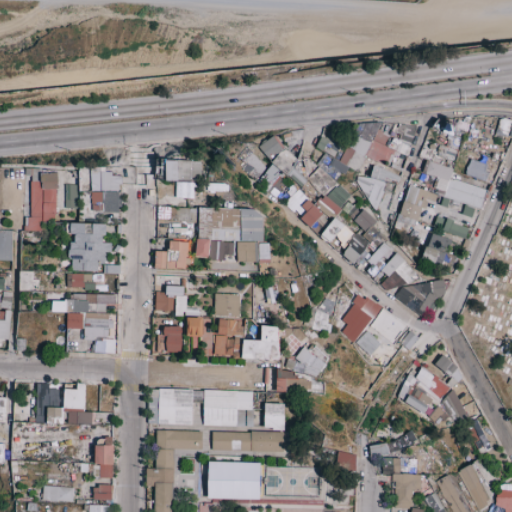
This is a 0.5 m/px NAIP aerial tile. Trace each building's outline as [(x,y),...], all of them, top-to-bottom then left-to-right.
[(511,120),(506,137),(502,136),(501,139),(493,136),(500,116),(511,120)] [(467,123),(462,138),(460,137),(452,135),(456,126),(455,126),(458,120),(462,121),(467,123)] [(380,122),(377,129),(372,139),(371,142),(353,133),(359,121),(380,122)] [(456,126),(452,135),(448,133),(442,131),(446,122),(455,126),(456,126)] [(398,124),(415,127),(409,144),(398,141),(401,134),(395,132),(397,127),(398,124)] [(389,134),(384,145),(372,139),(377,129),(389,134)] [(395,132),(401,134),(398,141),(395,150),(394,150),(384,145),(389,134),(391,130),(395,132)] [(353,133),(371,142),(365,156),(346,146),(347,145),(349,140),(353,133)] [(452,135),(460,137),(456,150),(447,147),(449,139),(446,138),(448,133),(452,135)] [(275,134),(285,149),(283,150),(273,136),(275,134)] [(328,140),(325,145),(322,150),(315,145),(319,135),(328,140)] [(273,136),(283,150),(278,154),(273,160),(258,146),(273,136)] [(384,145),(394,150),(392,155),(390,154),(386,161),(385,164),(372,159),(365,156),(371,142),(372,139),(384,145)] [(338,146),(336,151),(325,145),(328,140),(338,146)] [(409,146),(406,156),(398,152),(395,150),(398,141),(409,146)] [(336,151),(333,157),(322,150),(325,145),(336,151)] [(447,147),(456,150),(458,151),(455,161),(436,155),(439,145),(447,147)] [(239,153),(246,146),(252,151),(251,153),(247,158),(243,169),(236,162),(239,153)] [(365,156),(361,165),(358,171),(338,161),(346,146),(365,156)] [(421,147),(435,152),(434,156),(440,158),(439,160),(438,163),(427,159),(418,156),(421,147)] [(285,149),(296,159),(295,163),(294,167),(278,154),(283,150),(285,149)] [(329,164),(340,172),(333,180),(318,166),(315,163),(321,156),(318,154),(321,150),(334,158),(329,164)] [(265,167),(255,179),(243,169),(247,158),(251,153),(265,167)] [(278,154),(294,167),(293,168),(287,174),(281,168),(274,161),(273,160),(278,154)] [(372,159),(370,165),(368,168),(361,165),(365,156),(372,159)] [(163,175),(160,175),(162,158),(201,161),(201,181),(162,179),(163,175)] [(487,164),(484,171),(488,172),(485,181),(465,174),(471,158),(487,164)] [(438,163),(453,168),(451,172),(450,178),(448,181),(428,174),(422,172),(427,159),(438,163)] [(447,162),(448,160),(455,162),(453,168),(438,163),(439,160),(447,162)] [(281,168),(272,178),(274,180),(278,176),(282,179),(280,181),(284,185),(281,189),(278,192),(275,197),(257,181),(274,161),(281,168)] [(307,179),(306,180),(293,168),(294,167),(295,163),(300,166),(305,171),(307,179)] [(373,167),(370,178),(370,177),(356,176),(358,171),(361,165),(368,168),(370,165),(373,167)] [(373,165),(380,168),(380,170),(384,172),(384,176),(388,177),(387,182),(373,178),(370,178),(373,167),(373,165)] [(333,180),(337,184),(325,196),(325,195),(323,198),(307,179),(318,166),(333,180)] [(42,172),(41,172),(41,181),(32,181),(32,175),(25,175),(26,168),(42,169),(42,172)] [(79,190),(87,190),(88,168),(79,168),(79,190)] [(306,180),(299,186),(287,174),(293,168),(306,180)] [(121,183),(119,184),(119,192),(117,192),(103,192),(101,192),(101,173),(101,171),(113,172),(113,176),(122,175),(121,183)] [(58,172),(58,188),(56,188),(42,189),(42,181),(41,181),(41,172),(42,172),(58,172)] [(101,192),(91,191),(91,173),(101,173),(101,192)] [(443,197),(439,195),(434,193),(427,191),(423,190),(425,183),(426,181),(427,176),(428,174),(448,181),(443,197)] [(370,177),(368,185),(374,187),(381,190),(373,212),(363,197),(359,189),(353,181),(356,176),(370,177)] [(425,183),(423,190),(408,184),(410,176),(426,181),(425,183)] [(387,182),(396,184),(388,210),(395,212),(387,235),(373,212),(381,190),(374,187),(375,183),(371,182),(373,178),(387,182)] [(487,189),(479,208),(475,207),(465,204),(450,199),(443,197),(448,181),(450,178),(487,189)] [(41,181),(42,181),(42,189),(42,202),(41,212),(41,217),(30,217),(30,181),(32,181),(41,181)] [(359,189),(354,192),(346,184),(353,181),(359,189)] [(186,198),(175,198),(176,182),(194,182),(193,198),(186,198)] [(219,183),(219,191),(206,191),(207,182),(209,182),(213,182),(219,183)] [(78,200),(69,200),(64,200),(65,183),(79,184),(78,200)] [(350,197),(347,201),(342,209),(325,196),(337,184),(349,196),(350,197)] [(427,191),(423,205),(422,206),(402,200),(408,184),(423,190),(427,191)] [(56,188),(56,203),(42,202),(42,189),(56,188)] [(292,190),(287,197),(285,197),(278,192),(281,189),(285,191),(288,188),(292,190)] [(313,204),(306,211),(301,216),(294,209),(292,211),(283,203),(298,188),(313,204)] [(359,189),(363,197),(355,202),(350,197),(349,196),(354,192),(359,189)] [(91,191),(101,192),(103,192),(103,202),(103,203),(91,202),(91,191)] [(117,192),(117,199),(117,200),(115,200),(115,202),(103,202),(103,192),(117,192)] [(342,209),(335,217),(332,221),(313,204),(320,197),(322,198),(323,198),(325,195),(325,196),(342,209)] [(450,199),(447,207),(442,206),(440,205),(441,203),(443,197),(450,199)] [(120,207),(118,207),(118,212),(103,212),(103,210),(103,203),(103,202),(115,202),(115,200),(117,200),(117,199),(120,199),(120,207)] [(465,204),(462,212),(447,207),(450,199),(465,204)] [(78,208),(70,208),(69,200),(78,200),(78,208)] [(417,221),(397,213),(402,200),(422,206),(417,221)] [(353,220),(342,209),(347,201),(352,206),(353,204),(357,207),(356,209),(360,213),(353,220)] [(56,214),(54,214),(54,212),(41,212),(42,202),(56,203),(56,214)] [(103,210),(91,210),(92,203),(91,203),(91,202),(103,203),(103,210)] [(475,207),(471,217),(462,214),(462,212),(465,204),(475,207)] [(176,206),(176,209),(175,221),(168,221),(169,212),(169,207),(169,206),(176,206)] [(186,207),(188,207),(193,207),(198,207),(198,208),(198,213),(195,213),(195,222),(175,221),(176,209),(176,206),(186,207)] [(212,207),(210,239),(197,239),(198,213),(198,208),(198,207),(212,207)] [(241,208),(240,240),(235,239),(216,239),(210,239),(212,207),(241,208)] [(254,209),(262,216),(263,240),(256,240),(240,240),(241,208),(254,209)] [(360,213),(363,210),(376,221),(373,225),(366,232),(353,220),(360,213)] [(316,220),(310,226),(305,222),(299,217),(301,216),(306,211),(316,220)] [(54,222),(41,221),(41,217),(41,212),(54,212),(54,214),(54,222)] [(417,221),(420,222),(425,223),(421,232),(405,226),(394,222),(397,213),(417,221)] [(322,214),(330,223),(320,236),(310,226),(316,220),(322,214)] [(446,219),(442,230),(433,227),(437,216),(446,219)] [(41,217),(41,221),(41,223),(40,231),(23,230),(23,225),(27,225),(27,217),(30,217),(41,217)] [(335,217),(345,225),(336,235),(329,243),(320,236),(330,223),(332,221),(335,217)] [(446,219),(447,217),(453,220),(452,223),(472,230),(468,240),(442,230),(446,219)] [(85,223),(84,233),(92,234),(93,223),(101,224),(106,224),(106,234),(102,234),(102,243),(99,243),(99,250),(95,250),(95,242),(86,242),(85,250),(91,250),(91,259),(79,259),(71,259),(69,259),(69,257),(68,257),(68,249),(70,249),(70,242),(74,242),(75,234),(71,234),(70,234),(70,222),(85,223)] [(405,226),(402,231),(424,250),(422,254),(413,263),(411,261),(418,255),(399,236),(401,234),(397,232),(400,228),(394,224),(394,222),(405,226)] [(93,223),(92,234),(84,233),(85,223),(93,223)] [(346,224),(356,234),(348,243),(344,248),(340,244),(341,242),(338,239),(336,235),(345,225),(346,224)] [(400,228),(397,232),(401,234),(399,236),(418,255),(411,261),(401,250),(390,238),(394,224),(400,228)] [(385,240),(383,242),(373,253),(366,246),(368,242),(361,236),(366,232),(373,225),(385,240)] [(0,229),(11,230),(11,260),(0,259),(0,229)] [(357,232),(361,236),(368,242),(366,246),(364,250),(356,260),(355,261),(352,264),(341,254),(349,245),(348,243),(356,234),(357,232)] [(338,239),(341,242),(340,244),(335,249),(329,243),(336,235),(338,239)] [(428,247),(432,235),(455,243),(451,255),(446,253),(439,250),(428,247)] [(210,239),(208,258),(195,256),(197,239),(210,239)] [(216,239),(215,260),(208,260),(208,258),(210,239),(216,239)] [(236,254),(223,254),(223,260),(215,260),(216,239),(235,239),(236,254)] [(256,240),(257,261),(236,261),(236,254),(235,239),(240,240),(256,240)] [(188,242),(187,257),(185,257),(185,268),(176,267),(175,268),(166,268),(167,260),(177,260),(177,259),(179,257),(179,250),(179,241),(188,242)] [(169,241),(179,241),(179,250),(171,250),(169,249),(169,241)] [(91,250),(85,250),(86,242),(95,242),(95,250),(91,250)] [(390,248),(379,259),(374,265),(372,263),(370,264),(366,261),(371,256),(373,253),(383,242),(390,248)] [(99,250),(99,243),(102,243),(110,243),(110,252),(106,252),(105,261),(104,261),(104,263),(97,263),(83,263),(79,263),(79,259),(91,259),(91,250),(95,250),(99,250)] [(439,250),(435,262),(431,261),(421,258),(422,254),(424,250),(425,246),(428,247),(439,250)] [(171,250),(179,250),(179,257),(177,259),(177,260),(167,260),(167,251),(167,249),(169,249),(171,250)] [(371,256),(366,261),(358,270),(355,267),(358,264),(355,261),(356,260),(364,250),(371,256)] [(443,261),(441,264),(435,262),(439,250),(446,253),(443,261)] [(167,251),(167,260),(166,268),(155,267),(155,251),(167,251)] [(396,252),(404,261),(397,268),(389,260),(396,252)] [(451,255),(449,262),(443,261),(446,253),(451,255)] [(459,258),(454,269),(441,264),(443,261),(449,262),(451,255),(459,258)] [(79,263),(83,263),(83,270),(72,270),(71,270),(71,259),(79,259),(79,263)] [(385,264),(380,270),(374,265),(379,259),(385,264)] [(389,260),(397,268),(394,271),(400,277),(393,284),(386,278),(387,276),(384,273),(380,270),(385,264),(389,260)] [(415,273),(410,277),(413,281),(406,283),(400,277),(394,271),(397,268),(404,261),(415,273)] [(380,270),(373,277),(366,270),(370,264),(372,263),(374,265),(380,270)] [(118,273),(103,273),(102,273),(103,264),(118,265),(118,273)] [(380,270),(384,273),(375,282),(371,280),(373,277),(380,270)] [(84,287),(71,287),(70,272),(83,272),(84,287)] [(103,273),(103,281),(94,281),(94,290),(84,290),(84,287),(83,272),(102,273),(103,273)] [(420,279),(413,281),(410,277),(415,273),(420,279)] [(406,283),(388,289),(393,284),(400,277),(406,283)] [(393,284),(388,289),(386,290),(379,285),(386,278),(393,284)] [(445,288),(440,298),(434,299),(422,316),(419,315),(394,296),(401,287),(443,279),(444,281),(445,288)] [(295,281),(298,291),(291,293),(288,282),(295,281)] [(271,286),(270,283),(275,282),(278,294),(273,295),(271,286)] [(165,285),(183,286),(183,296),(186,296),(186,308),(186,311),(184,311),(182,311),(182,316),(174,316),(175,311),(175,298),(176,295),(167,295),(165,295),(165,292),(165,285)] [(273,295),(275,302),(267,304),(263,288),(271,286),(273,295)] [(10,310),(5,310),(0,310),(0,296),(1,296),(2,291),(11,292),(10,310)] [(165,295),(167,295),(167,296),(173,297),(173,298),(175,298),(175,311),(169,311),(169,313),(163,313),(163,311),(154,310),(155,291),(165,292),(165,295)] [(86,304),(74,303),(74,300),(69,299),(69,295),(72,295),(72,292),(87,293),(86,304)] [(94,304),(86,304),(87,293),(95,293),(94,304)] [(115,304),(105,304),(94,304),(95,293),(115,294),(115,304)] [(239,316),(213,315),(214,293),(240,294),(239,316)] [(357,294),(364,299),(362,302),(364,304),(360,309),(357,307),(352,303),(350,302),(357,294)] [(334,302),(328,314),(316,309),(324,297),(333,301),(334,302)] [(365,297),(376,305),(374,309),(378,312),(373,319),(372,318),(360,309),(364,304),(362,302),(364,299),(365,297)] [(352,303),(357,307),(360,309),(372,318),(367,325),(365,323),(367,320),(351,307),(343,316),(345,304),(348,305),(350,302),(352,303)] [(94,304),(105,304),(105,314),(85,313),(82,313),(73,313),(74,306),(74,303),(86,304),(94,304)] [(345,304),(343,316),(342,321),(331,319),(332,316),(335,303),(345,304)] [(311,328),(308,327),(303,326),(312,307),(316,309),(311,328)] [(351,307),(367,320),(365,323),(367,325),(365,329),(356,342),(354,341),(357,336),(351,332),(349,334),(342,328),(346,324),(342,321),(343,316),(351,307)] [(186,311),(186,308),(198,308),(198,317),(186,316),(184,316),(184,311),(186,311)] [(368,326),(392,343),(406,325),(382,308),(368,326)] [(328,314),(326,323),(331,324),(329,333),(310,329),(311,328),(316,309),(328,314)] [(8,339),(0,338),(0,319),(4,320),(5,310),(10,310),(8,339)] [(82,313),(82,328),(66,328),(67,312),(73,313),(82,313)] [(108,314),(108,319),(108,325),(88,325),(88,328),(84,328),(85,313),(105,314),(108,314)] [(51,315),(63,315),(63,345),(50,344),(51,329),(51,316),(51,315)] [(51,329),(43,329),(43,316),(51,316),(51,329)] [(202,317),(202,336),(186,336),(186,316),(198,317),(202,317)] [(217,334),(218,319),(227,320),(226,335),(217,334)] [(107,328),(107,339),(96,338),(96,340),(94,340),(94,341),(83,340),(84,328),(88,328),(88,325),(108,325),(107,328)] [(181,352),(180,326),(162,326),(162,334),(155,334),(156,352),(181,352)] [(354,342),(368,356),(379,344),(365,330),(354,342)] [(398,343),(407,350),(417,338),(408,331),(398,343)] [(329,358),(314,346),(309,352),(303,347),(293,357),(304,366),(302,368),(313,377),(329,358)] [(456,367),(441,355),(433,364),(448,376),(456,367)] [(262,384),(275,386),(274,389),(307,393),(309,373),(264,368),(262,384)] [(449,385),(419,369),(414,378),(407,374),(394,400),(442,424),(446,416),(461,424),(469,406),(445,394),(449,385)] [(202,390),(147,388),(146,424),(190,425),(191,403),(201,403),(202,390)] [(251,391),(203,390),(202,425),(234,426),(235,409),(250,409),(251,391)] [(263,429),(283,429),(283,403),(263,403),(263,429)] [(490,448),(476,420),(463,426),(478,454),(490,448)] [(171,511),(173,449),(200,449),(200,431),(155,430),(154,468),(145,468),(145,486),(153,486),(152,511),(171,511)] [(211,431),(210,450),(282,452),(282,433),(211,431)] [(98,478),(112,478),(112,445),(94,445),(94,465),(98,465),(98,478)] [(353,471),(356,454),(337,452),(334,469),(353,471)] [(399,458),(381,458),(380,474),(393,475),(392,507),(411,507),(411,490),(419,490),(420,474),(399,473),(399,458)] [(258,499),(259,463),(207,461),(207,498),(258,499)] [(490,503),(468,465),(455,472),(477,510),(490,503)] [(466,511),(448,474),(435,480),(450,511),(466,511)] [(495,511),(503,511),(511,511),(511,505),(511,484),(494,485),(495,511)] [(41,500),(71,502),(72,487),(41,485),(41,500)] [(92,485),(91,499),(110,500),(110,486),(92,485)] [(431,511),(437,511),(443,509),(432,492),(422,498),(431,511)]
